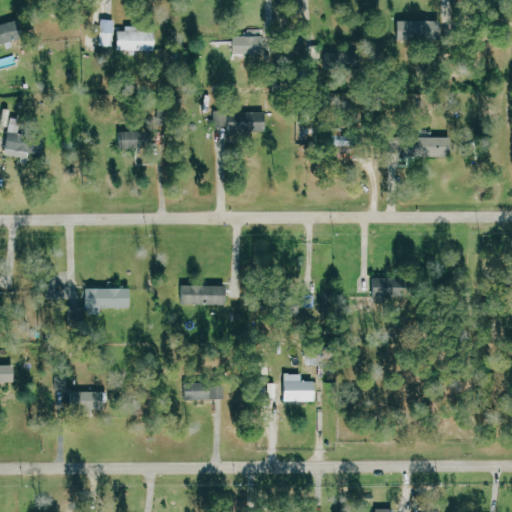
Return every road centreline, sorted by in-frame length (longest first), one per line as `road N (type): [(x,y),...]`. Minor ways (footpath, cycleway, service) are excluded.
road 1 (residential): [(0,467),(511,465)]
road 2 (residential): [(0,219),(511,217)]
